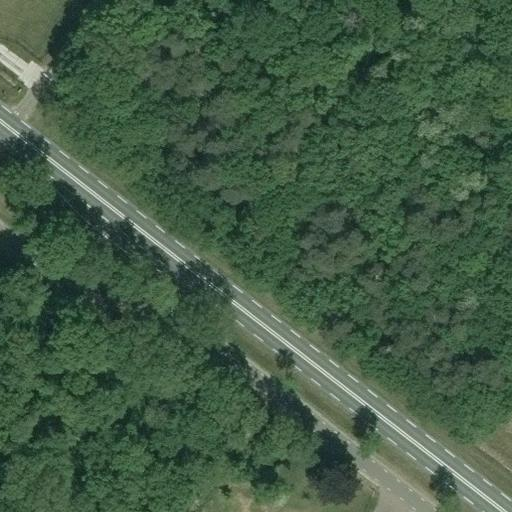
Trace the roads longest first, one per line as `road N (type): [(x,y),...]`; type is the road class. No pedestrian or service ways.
road 1 (primary): [(502,511),(9,127)]
road 2 (unclassified): [(429,511),(213,343),(60,272),(0,233)]
road 3 (unclassified): [(9,127),(105,0)]
